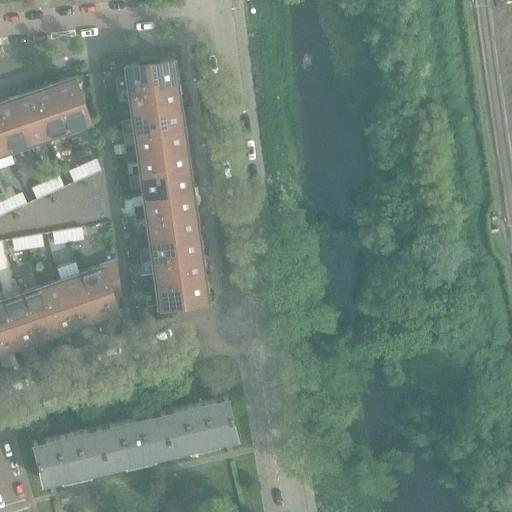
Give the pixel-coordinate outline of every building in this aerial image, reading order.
[(175,81),(172,58),(158,60),(157,56),(138,58),(139,63),(124,65),(128,88),(175,81)] [(87,122),(71,77),(50,84),(66,129),(87,122)] [(178,103),(175,81),(128,88),(131,109),(178,103)] [(66,129),(50,84),(31,91),(47,136),(66,129)] [(47,136),(31,91),(11,97),(28,143),(47,136)] [(28,143),(11,97),(0,101),(0,126),(8,149),(28,143)] [(181,124),(178,103),(131,109),(134,131),(181,124)] [(184,145),(181,124),(134,131),(136,152),(184,145)] [(0,152),(8,149),(0,126),(0,152)] [(126,153),(125,145),(112,146),(113,155),(126,153)] [(187,167),(184,145),(136,152),(139,173),(187,167)] [(100,170),(96,160),(95,159),(82,165),(87,176),(100,170)] [(87,176),(82,165),(68,171),(73,182),(87,176)] [(190,188),(187,167),(139,173),(142,195),(190,188)] [(63,187),(58,176),(45,182),(49,193),(63,187)] [(49,193),(45,182),(31,188),(35,199),(49,193)] [(193,209),(190,188),(142,195),(145,216),(193,209)] [(25,204),(21,193),(7,199),(12,209),(25,204)] [(0,214),(12,209),(7,199),(0,202),(0,214)] [(196,231),(193,209),(145,216),(148,238),(196,231)] [(83,240),(80,226),(66,229),(68,242),(83,240)] [(68,242),(66,229),(51,231),(53,245),(68,242)] [(199,252),(196,231),(148,238),(151,259),(199,252)] [(42,246),(40,233),(26,236),(28,249),(42,246)] [(28,249),(26,236),(11,238),(13,252),(28,249)] [(202,274),(199,252),(151,259),(154,280),(202,274)] [(98,264),(99,265),(78,273),(94,318),(115,311),(111,300),(120,297),(115,258),(98,264)] [(94,318),(78,273),(58,280),(74,325),(94,318)] [(205,296),(202,274),(154,280),(157,302),(172,300),(172,305),(191,302),(190,298),(205,296)] [(74,325),(58,280),(39,286),(55,331),(74,325)] [(55,331),(39,286),(20,293),(36,338),(55,331)] [(36,338),(20,293),(1,300),(16,345),(36,338)] [(0,350),(16,345),(1,300),(0,299),(0,350)] [(235,435),(226,396),(161,412),(170,450),(235,435)] [(170,450),(161,412),(97,427),(106,465),(170,450)] [(106,465),(97,427),(32,442),(41,481),(106,465)]
